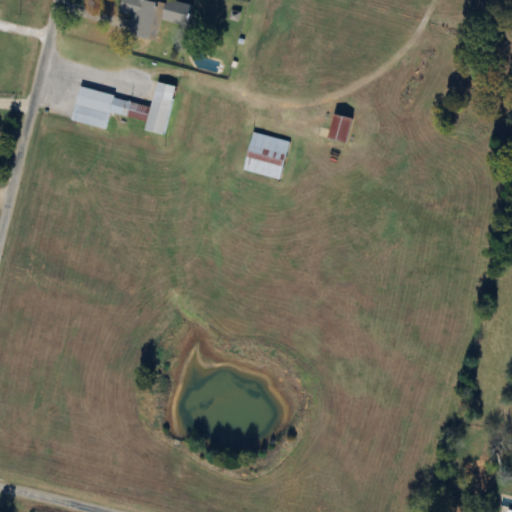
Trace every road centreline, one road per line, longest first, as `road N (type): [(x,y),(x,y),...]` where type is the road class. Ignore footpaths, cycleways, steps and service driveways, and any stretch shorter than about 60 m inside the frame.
road 1 (residential): [(60,0),(0,243)]
road 2 (residential): [(0,477),(129,511)]
